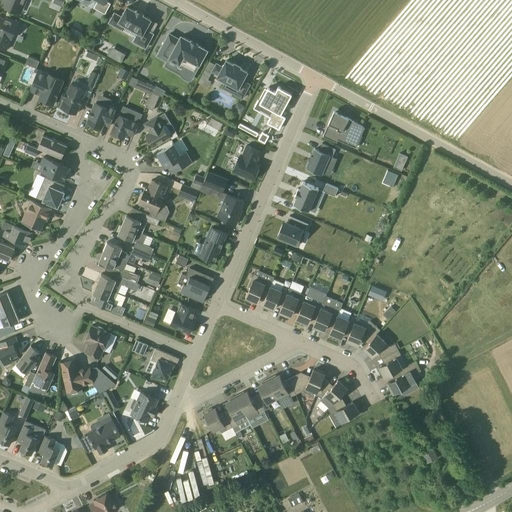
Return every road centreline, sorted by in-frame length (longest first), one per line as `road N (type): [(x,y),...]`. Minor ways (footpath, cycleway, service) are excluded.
road 1 (residential): [(76,134),(79,211),(52,255),(32,264),(26,284),(31,300),(70,324),(80,306)]
road 2 (residential): [(219,306),(314,77)]
road 3 (residential): [(80,306),(71,268),(125,183),(125,168),(76,134)]
road 4 (residential): [(314,77),(173,0)]
road 5 (unclassified): [(511,183),(371,107)]
road 6 (residential): [(300,341),(171,413)]
road 7 (residential): [(71,486),(160,437),(171,413)]
road 8 (residential): [(80,306),(196,354)]
